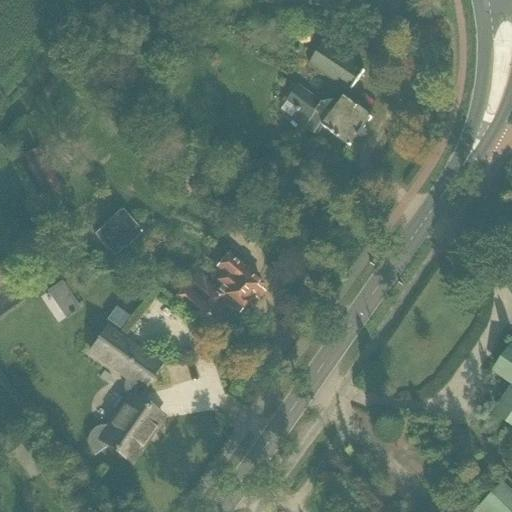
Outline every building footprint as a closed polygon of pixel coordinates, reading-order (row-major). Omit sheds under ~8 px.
[(364,70),(323,43),(310,63),(351,90),(364,70)] [(321,106),(298,88),(281,110),(316,137),(323,127),(350,148),(372,119),(344,97),(337,107),(331,102),(323,104),(321,106)] [(120,210),(103,225),(105,227),(94,236),(112,257),(123,248),(124,249),(141,235),(140,234),(140,233),(120,210)] [(257,240),(244,220),(234,227),(247,247),(257,240)] [(241,269),(227,254),(216,269),(222,273),(215,282),(217,283),(211,290),(194,275),(173,299),(199,321),(219,298),(238,314),(252,296),(257,300),(264,293),(259,289),(261,286),(241,269)] [(0,291),(0,316),(23,300),(11,284),(0,291)] [(63,284),(46,294),(62,320),(79,309),(63,284)] [(112,310),(103,323),(115,331),(124,318),(112,310)] [(159,367),(106,329),(88,354),(125,380),(124,385),(123,387),(124,390),(125,393),(126,395),(129,398),(109,428),(106,427),(103,427),(100,427),(97,428),(94,430),(91,432),(90,434),(87,438),(87,441),(87,446),(88,451),(91,455),(93,457),(108,448),(132,464),(146,443),(142,440),(151,428),(155,431),(163,419),(135,401),(159,367)] [(511,350),(497,371),(511,382),(511,393),(498,414),(511,423),(511,350)] [(511,511),(511,494),(503,486),(477,511),(511,511)]
